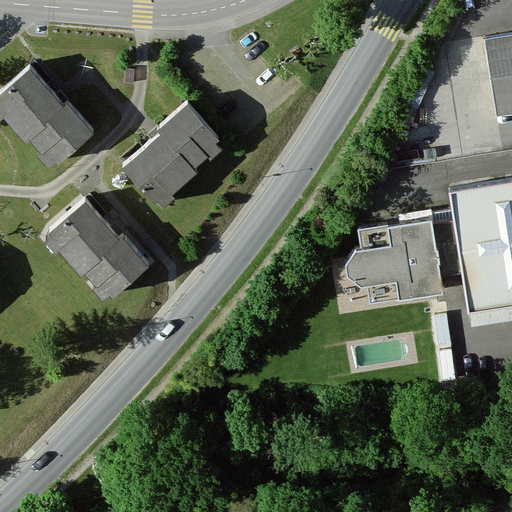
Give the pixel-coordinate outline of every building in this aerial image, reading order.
[(511,34),(485,38),(498,118),(511,115),(511,34)] [(91,133),(28,67),(0,92),(0,108),(55,167),(91,133)] [(185,103),(120,167),(160,207),(224,142),(185,103)] [(453,212),(362,227),(365,247),(356,250),(346,267),(348,277),(361,289),(368,287),(370,302),(442,294),(440,275),(461,271),(468,312),(511,304),(511,177),(449,188),(453,212)] [(147,262),(86,194),(43,232),(104,300),(147,262)]
